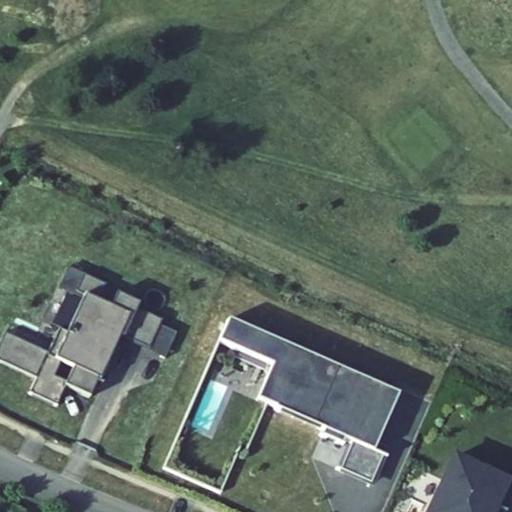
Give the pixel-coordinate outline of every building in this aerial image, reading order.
[(85,280),(69,273),(62,289),(86,300),(88,296),(79,292),(85,280)] [(109,285),(87,275),(85,280),(79,292),(88,296),(86,300),(70,335),(62,331),(51,356),(7,336),(0,351),(0,363),(39,381),(32,396),(60,409),(69,389),(92,400),(101,382),(107,385),(116,365),(107,361),(115,344),(119,346),(123,338),(152,351),(164,325),(166,320),(135,306),(134,309),(117,301),(114,307),(102,301),(109,285)] [(400,397),(229,322),(219,344),(274,368),(259,401),(324,430),(321,436),(345,446),(347,441),(353,443),(342,469),(373,483),(384,457),(375,453),(400,397)] [(180,333),(164,325),(152,351),(169,359),(180,333)] [(511,443),(511,415),(502,437),(445,410),(435,434),(444,438),(432,465),(423,461),(413,481),(464,505),(485,457),(499,463),(509,442),(511,443)] [(511,443),(509,442),(499,463),(511,468),(511,443)]
